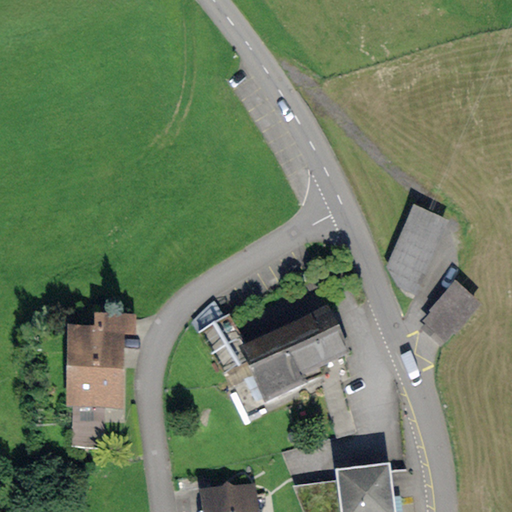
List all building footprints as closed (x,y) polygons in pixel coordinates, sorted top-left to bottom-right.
[(420,288),(448,229),(413,212),(385,271),(420,288)] [(480,308),(456,284),(418,321),(442,345),(480,308)] [(303,380),(352,357),(330,311),(242,353),(269,410),(308,391),(303,380)] [(68,330),(68,413),(128,413),(127,337),(139,337),(139,317),(98,318),(98,330),(68,330)] [(393,511),(388,466),(338,471),(339,480),(293,487),(301,511),(393,511)] [(260,511),(258,490),(206,496),(207,511),(260,511)]
